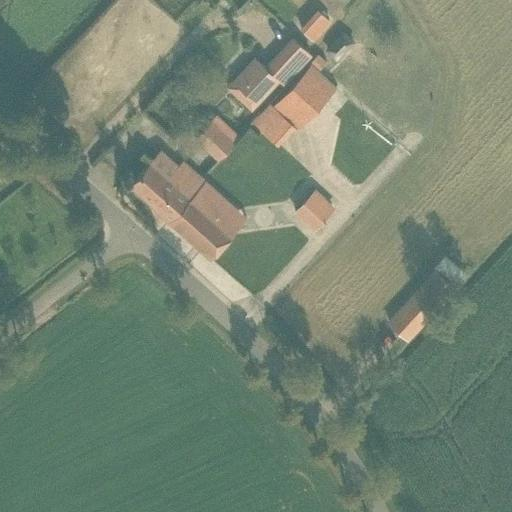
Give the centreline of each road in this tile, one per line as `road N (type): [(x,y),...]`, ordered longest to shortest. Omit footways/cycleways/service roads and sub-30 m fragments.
road 1 (unclassified): [(395,511),(306,380),(127,230)]
road 2 (unclassified): [(127,230),(0,116)]
road 3 (unclassified): [(0,334),(127,230)]
